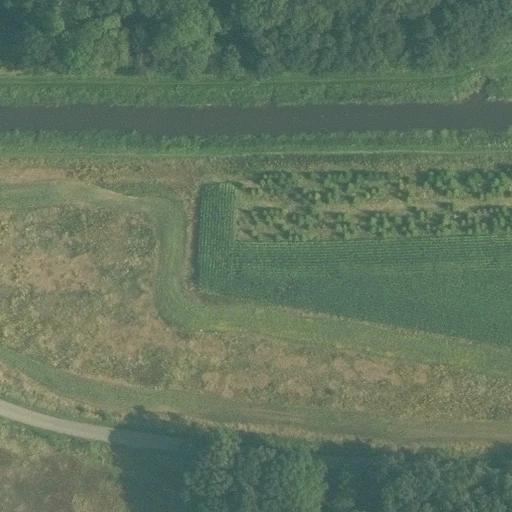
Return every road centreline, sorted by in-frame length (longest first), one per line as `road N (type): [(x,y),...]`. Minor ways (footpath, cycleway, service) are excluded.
road 1 (unclassified): [(359,463),(67,430),(0,406)]
road 2 (unclassified): [(359,463),(511,476)]
